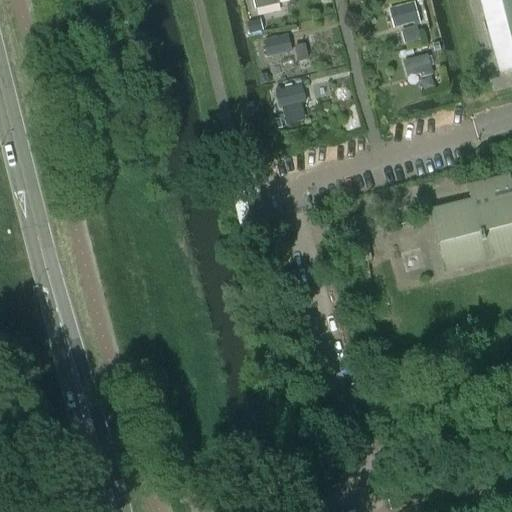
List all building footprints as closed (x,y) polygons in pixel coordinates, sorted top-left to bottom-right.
[(280,5),(279,0),(252,0),(255,11),(280,5)] [(511,0),(481,0),(500,72),(511,69),(511,0)] [(419,25),(414,5),(389,11),(394,28),(414,23),(415,27),(419,25)] [(292,54),(288,37),(263,43),(267,60),(292,54)] [(432,73),(428,57),(403,63),(407,79),(432,73)] [(306,104),(302,86),(275,93),(280,111),(306,104)] [(485,198),(430,212),(444,265),(485,254),(486,258),(500,254),(499,251),(511,247),(511,185),(510,176),(481,183),(485,198)] [(375,231),(365,234),(369,254),(380,252),(375,231)] [(392,446),(383,448),(385,458),(395,456),(392,446)]
